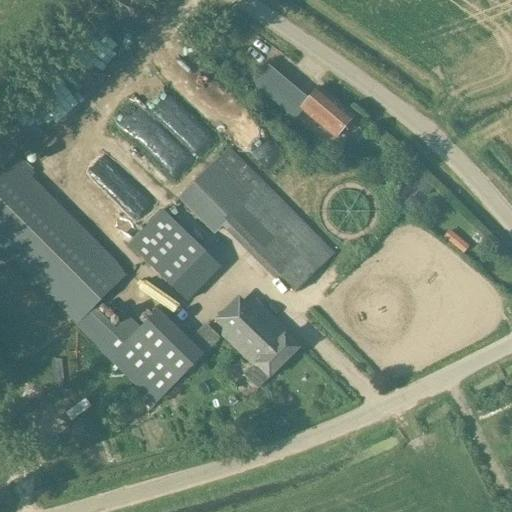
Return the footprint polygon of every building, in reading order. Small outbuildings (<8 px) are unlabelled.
[(336,139),(354,118),(318,87),(308,100),(266,64),(251,82),(295,119),(303,110),(336,139)] [(296,293),(334,254),(229,149),(178,199),(214,234),(221,226),(277,282),(280,278),(296,293)] [(76,327),(148,400),(142,407),(148,413),(153,407),(221,339),(205,324),(190,340),(158,310),(140,328),(129,316),(116,328),(96,308),(126,277),(13,164),(0,176),(0,244),(79,323),(76,327)] [(401,205),(411,213),(419,203),(413,198),(407,198),(401,205)] [(186,302),(221,268),(162,210),(127,245),(186,302)] [(270,379),(300,348),(287,335),(290,333),(256,302),(246,304),(239,297),(216,321),(223,329),(220,336),(252,366),(254,364),(255,365),(244,376),(259,390),(270,379)] [(90,377),(95,388),(116,379),(112,367),(90,377)]
